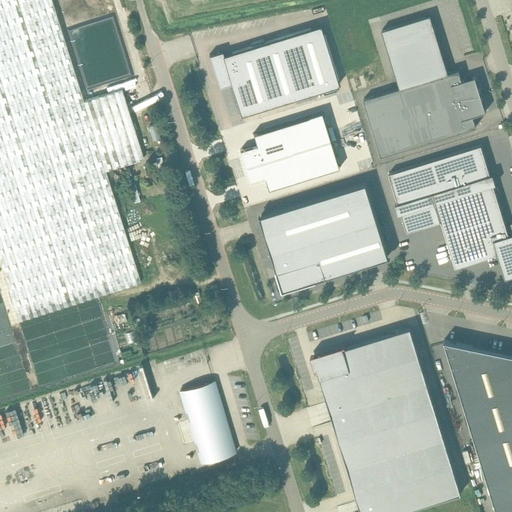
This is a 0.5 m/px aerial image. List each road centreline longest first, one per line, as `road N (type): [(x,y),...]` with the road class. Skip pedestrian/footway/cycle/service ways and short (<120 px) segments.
road 1 (unknown): [(496,47),(453,61),(434,10),(377,26),(388,85),(361,104),(383,154),(511,112)]
road 2 (unclassified): [(138,0),(244,337)]
road 3 (unclassified): [(244,337),(398,291),(511,315)]
road 4 (unknown): [(212,236),(242,226),(263,233),(282,288),(380,261)]
road 5 (unclassified): [(244,337),(298,511)]
